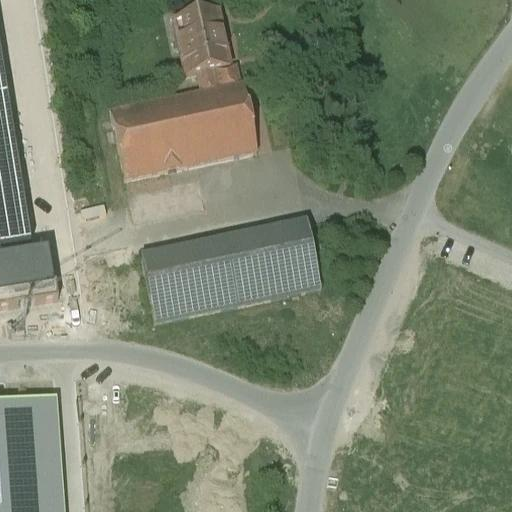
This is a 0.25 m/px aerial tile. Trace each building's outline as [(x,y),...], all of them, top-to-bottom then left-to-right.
[(218,16),(173,25),(185,82),(197,79),(201,99),(218,96),(213,76),(230,72),(218,16)] [(0,78),(0,268),(30,263),(0,78)] [(201,99),(110,119),(124,186),(257,158),(242,90),(239,91),(218,96),(201,99)] [(307,230),(141,264),(154,329),(320,294),(307,230)] [(0,323),(57,316),(51,271),(0,278),(0,323)] [(60,511),(53,409),(0,412),(0,511),(60,511)]
